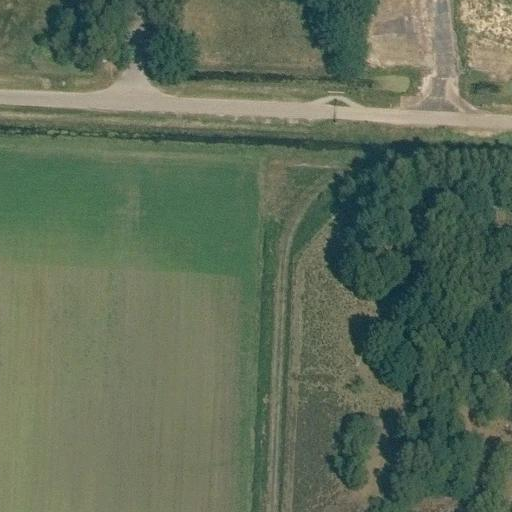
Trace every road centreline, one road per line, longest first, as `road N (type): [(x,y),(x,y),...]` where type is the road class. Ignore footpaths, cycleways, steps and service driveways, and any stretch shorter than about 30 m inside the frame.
road 1 (track): [(511,172),(329,163),(286,227),(272,511)]
road 2 (unclassified): [(301,112),(0,98)]
road 3 (unclassified): [(511,122),(361,115)]
